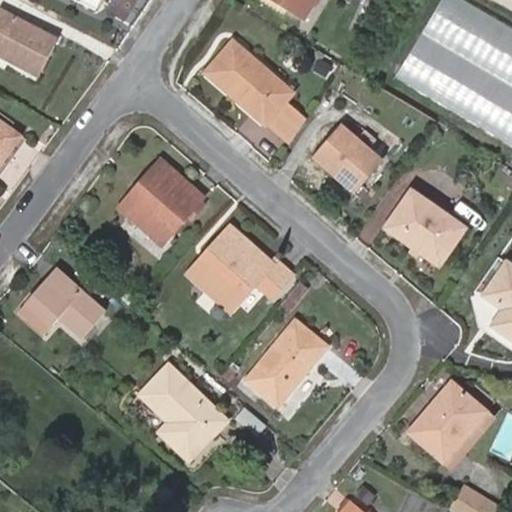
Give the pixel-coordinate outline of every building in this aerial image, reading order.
[(314,0),(276,0),(304,17),(314,0)] [(0,53),(39,74),(58,40),(0,9),(0,53)] [(236,41),(208,72),(265,124),(266,122),(281,136),(299,116),(284,103),(292,93),(236,41)] [(299,116),(281,136),(290,144),(305,122),(299,116)] [(0,165),(21,136),(0,120),(0,165)] [(382,159),(343,124),(315,156),(354,191),(382,159)] [(203,198),(161,161),(120,208),(162,245),(203,198)] [(464,229),(412,192),(387,228),(440,265),(464,229)] [(231,227),(211,250),(218,258),(198,280),(232,311),(254,285),(271,301),(292,277),(276,262),(273,265),(231,227)] [(190,273),(198,280),(218,258),(211,250),(190,273)] [(511,267),(506,263),(486,294),(505,308),(493,324),(511,337),(511,267)] [(56,267),(33,294),(60,318),(83,338),(106,312),(56,267)] [(310,292),(302,284),(283,306),(291,313),(310,292)] [(45,335),(60,318),(33,294),(19,311),(45,335)] [(327,346),(296,320),(248,380),(279,407),(327,346)] [(228,421),(169,366),(143,395),(171,422),(161,431),(192,460),(228,421)] [(237,373),(232,368),(224,377),(230,382),(237,373)] [(436,408),(455,386),(451,383),(433,405),(436,408)] [(436,408),(433,405),(410,433),(444,462),(486,412),(455,386),(436,408)] [(511,411),(508,410),(494,450),(511,456),(511,411)] [(496,422),(486,412),(444,462),(455,471),(496,422)] [(463,485),(449,508),(455,511),(500,511),(502,509),(463,485)] [(363,511),(351,502),(342,511),(363,511)]
